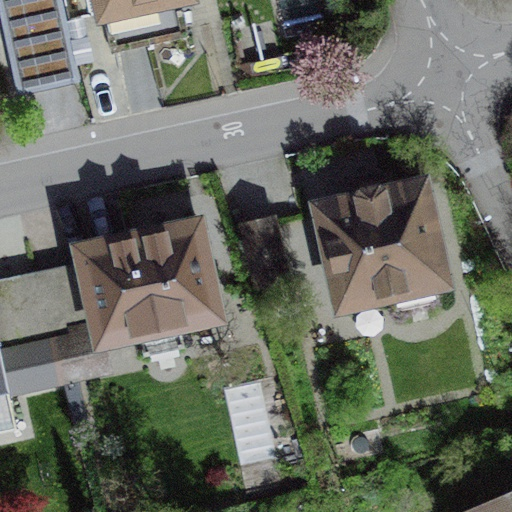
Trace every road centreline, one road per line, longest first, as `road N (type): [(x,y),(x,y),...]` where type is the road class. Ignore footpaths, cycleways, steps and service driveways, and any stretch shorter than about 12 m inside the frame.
road 1 (residential): [(445,82),(376,105),(0,188)]
road 2 (residential): [(445,82),(511,230)]
